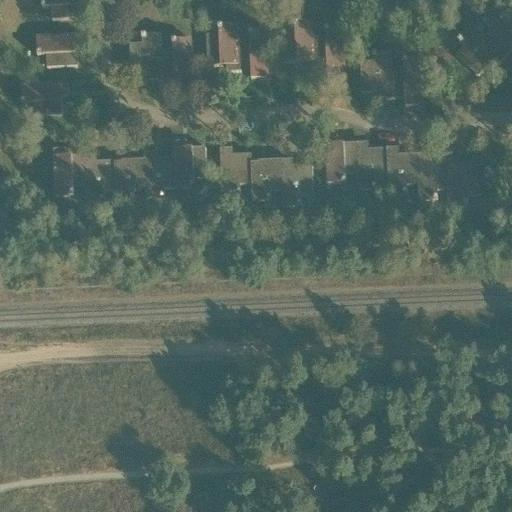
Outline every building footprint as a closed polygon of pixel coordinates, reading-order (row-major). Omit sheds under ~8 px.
[(89,0),(42,0),(43,9),(52,8),(53,21),(83,20),(82,1),(89,0)] [(489,30),(481,38),(504,60),(511,51),(511,23),(497,9),(483,24),(489,30)] [(303,71),(316,70),(315,39),(314,23),(295,23),(295,33),(283,33),(284,64),(303,63),(303,71)] [(240,72),(239,42),(239,26),(219,27),(220,36),(207,36),(208,67),(226,66),(226,73),(240,72)] [(326,38),(315,39),(316,70),(328,69),(329,77),(346,76),(345,28),(325,29),(326,38)] [(481,38),(470,28),(457,41),(464,47),(456,56),(479,77),(491,64),(496,69),(504,60),(481,38)] [(250,42),(239,42),(240,72),(252,72),(252,81),(270,80),(269,32),(250,32),(250,42)] [(151,83),(163,82),(162,51),(161,35),(142,35),(142,45),(131,46),(132,76),(150,75),(151,83)] [(85,50),(84,36),(38,38),(39,56),(47,56),(48,69),(78,67),(78,50),(85,50)] [(173,51),(162,51),(163,82),(174,82),(175,90),(194,89),(192,40),(173,41),(173,51)] [(381,100),(393,100),(392,69),(392,53),(373,54),(373,63),(361,63),(362,94),(381,93),(381,100)] [(403,69),(392,69),(393,100),(405,100),(405,109),(424,108),(423,59),(403,59),(403,69)] [(69,97),(69,84),(22,86),(22,105),(32,105),(32,117),(63,116),(62,97),(69,97)] [(358,173),(357,144),(339,145),(339,138),(326,139),(327,186),(346,185),(346,173),(358,173)] [(175,143),(175,159),(176,189),(195,189),(195,179),(207,179),(206,149),(188,149),(187,142),(175,143)] [(357,144),(358,173),(359,190),(376,190),(376,179),(389,179),(388,150),(369,150),(369,144),(357,144)] [(74,187),(85,186),(84,156),(67,156),(67,150),(54,150),(56,198),(75,198),(74,187)] [(253,184),(252,163),(252,156),(233,156),(233,150),(221,150),(223,197),(241,196),(240,184),(252,184),(253,184)] [(407,184),(419,184),(418,156),(400,156),(400,150),(388,150),(389,179),(389,197),(407,196),(407,184)] [(145,153),(146,160),(146,190),(146,201),(165,200),(165,190),(176,189),(175,159),(159,159),(159,153),(145,153)] [(97,155),(84,156),(85,186),(86,202),(105,202),(104,192),(114,192),(114,161),(97,162),(97,155)] [(438,191),(449,190),(448,162),(430,162),(430,155),(418,156),(419,184),(419,202),(438,202),(438,191)] [(135,191),(146,190),(146,160),(114,161),(114,192),(115,202),(136,201),(135,191)] [(282,161),(283,191),(284,210),(302,209),(302,197),(314,196),(313,167),(294,168),(294,160),(282,161)] [(259,163),(252,163),(253,184),(252,184),(253,202),(271,201),(271,192),(283,191),(282,161),(259,162),(259,163)] [(448,162),(449,190),(449,208),(469,207),(468,199),(480,199),(479,166),(461,167),(460,161),(448,162)]
